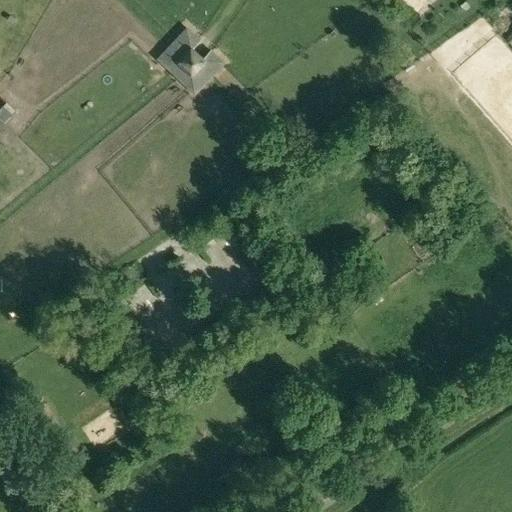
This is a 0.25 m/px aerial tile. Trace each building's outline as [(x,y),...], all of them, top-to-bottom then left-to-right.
[(158,61),(195,94),(223,64),(210,52),(202,61),(191,51),(199,42),(187,30),(158,61)] [(0,94),(0,111),(8,103),(0,94)] [(8,106),(0,114),(0,133),(13,146),(31,126),(8,106)] [(418,228),(408,234),(420,253),(430,247),(418,228)] [(244,250),(244,238),(231,237),(231,250),(244,250)]
